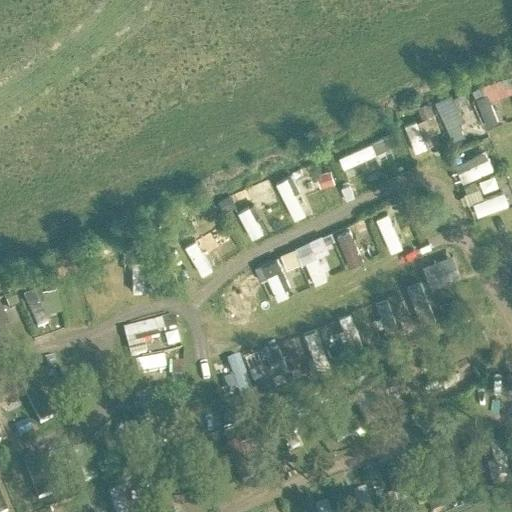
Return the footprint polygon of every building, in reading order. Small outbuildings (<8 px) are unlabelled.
[(495,99),(510,94),(505,80),(478,88),(479,91),(491,87),(495,99)] [(437,96),(451,135),(469,129),(461,108),(472,104),(465,86),(437,96)] [(487,121),(499,116),(490,89),(478,93),(487,121)] [(408,117),(410,137),(435,135),(434,122),(436,122),(435,98),(421,99),(422,116),(408,117)] [(354,230),(341,233),(350,263),(363,260),(354,230)] [(329,274),(322,249),(330,247),(326,232),(303,238),(314,278),(329,274)]
